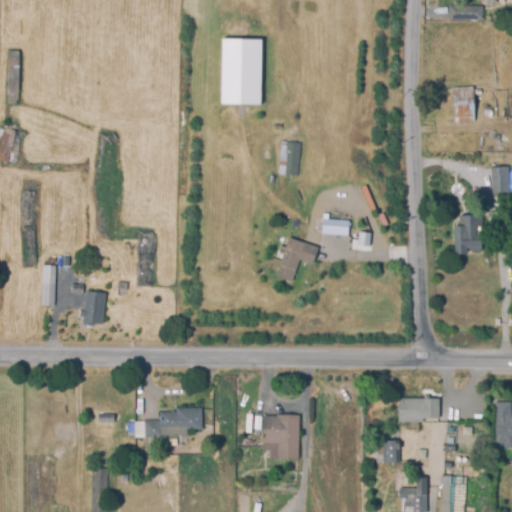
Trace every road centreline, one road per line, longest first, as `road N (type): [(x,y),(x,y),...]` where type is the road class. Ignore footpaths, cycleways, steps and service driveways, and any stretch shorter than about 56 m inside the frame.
road 1 (tertiary): [(511,358),(0,355)]
road 2 (residential): [(419,357),(411,0)]
